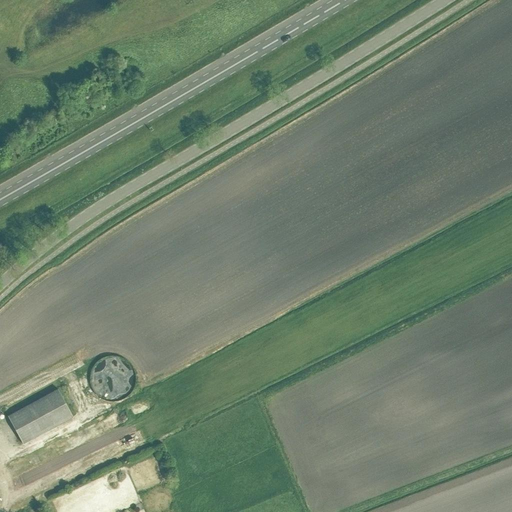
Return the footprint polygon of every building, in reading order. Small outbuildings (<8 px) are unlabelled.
[(129,393),(132,388),(135,381),(135,375),(133,370),(131,365),(127,361),(122,357),(118,355),(112,355),(108,355),(103,356),(99,358),(94,362),(91,366),(89,370),(88,376),(88,381),(89,386),(92,392),(96,396),(100,399),(106,401),(109,401),(114,402),(119,400),(124,398),(129,393)] [(7,415),(21,443),(71,415),(57,388),(7,415)] [(152,442),(168,438),(166,428),(159,429),(149,431),(152,442)] [(138,447),(149,441),(146,436),(135,441),(138,447)] [(55,452),(58,458),(72,449),(69,443),(55,452)] [(78,468),(81,475),(95,469),(92,463),(78,468)]
